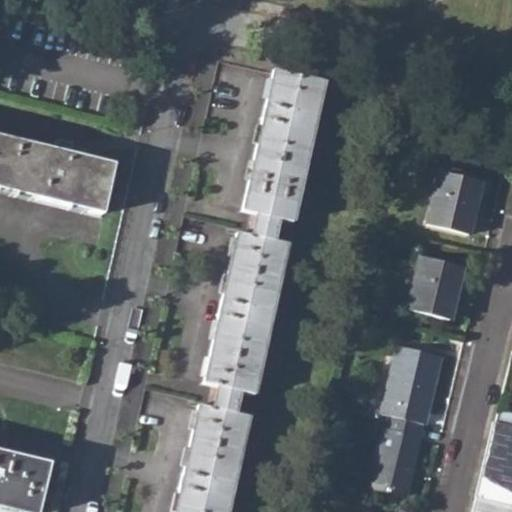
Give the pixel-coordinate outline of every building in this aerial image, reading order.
[(227,511),(250,411),(236,408),(240,385),(255,388),(287,239),(273,236),(277,214),(291,217),(322,76),(273,65),(242,207),(255,209),(250,231),(237,228),(205,377),(218,380),(213,402),(200,399),(175,511),(227,511)] [(0,190),(101,215),(113,163),(72,153),(75,141),(57,137),(54,139),(52,148),(0,135),(0,190)] [(425,221),(468,231),(480,179),(439,169),(425,221)] [(405,303),(447,314),(460,262),(418,251),(405,303)] [(386,412),(423,422),(440,355),(398,344),(381,411),(386,412)] [(368,486),(405,495),(423,422),(386,412),(368,486)] [(511,426),(492,422),(474,499),(511,508),(511,506),(511,426)] [(0,507),(18,511),(33,511),(44,466),(8,457),(10,452),(0,449),(0,507)]
